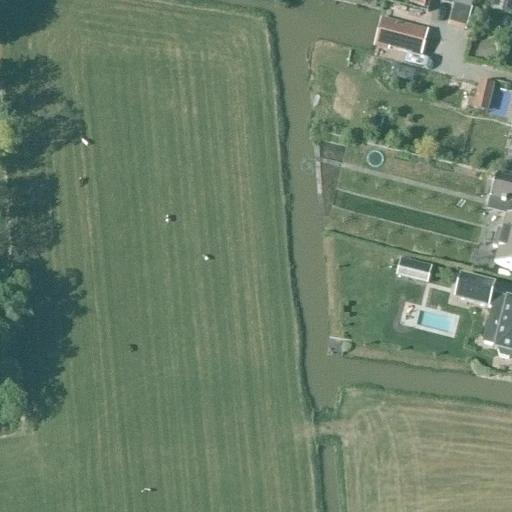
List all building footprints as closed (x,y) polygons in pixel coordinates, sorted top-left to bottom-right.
[(470,11),(473,0),(453,0),(452,6),(455,7),(449,30),(468,35),(475,12),(470,11)] [(511,18),(511,13),(511,0),(495,0),(492,13),(511,18)] [(427,32),(381,20),(375,45),(421,57),(427,32)] [(487,114),(492,87),(480,85),(475,111),(487,114)] [(511,271),(511,181),(494,177),(489,200),(510,205),(502,234),(497,232),(493,249),(498,251),(494,267),(511,271)] [(421,267),(417,282),(428,285),(431,269),(421,267)] [(511,356),(511,301),(507,300),(506,302),(491,298),(494,286),(462,278),(456,302),(505,314),(495,352),(499,352),(501,356),(510,358),(511,356)]
